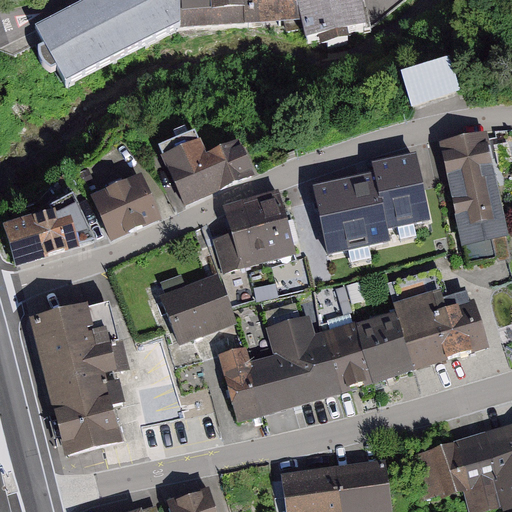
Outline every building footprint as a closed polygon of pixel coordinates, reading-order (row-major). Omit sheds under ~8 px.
[(100,0),(38,32),(64,94),(179,38),(303,31),(305,47),(370,36),(360,0),(100,0)] [(451,62),(401,79),(412,110),(462,94),(451,62)] [(487,137),(439,147),(463,251),(510,240),(487,137)] [(199,147),(164,162),(185,209),(249,181),(236,150),(206,163),(199,147)] [(380,195),(422,184),(414,150),(372,161),(374,171),(380,195)] [(374,171),(312,186),(329,257),(391,241),(380,195),(374,171)] [(142,180),(97,199),(114,243),(160,225),(142,180)] [(282,198),(229,214),(236,237),(217,242),(227,276),(299,256),(282,198)] [(72,210),(8,227),(18,266),(82,250),(72,210)] [(218,278),(161,301),(180,350),(238,327),(218,278)] [(314,322),(272,333),(279,359),(252,367),(248,352),(222,359),(239,423),(489,356),(476,307),(445,315),(440,298),(393,310),(394,316),(318,337),(314,322)] [(109,306),(35,322),(65,461),(125,449),(110,381),(125,378),(109,306)] [(163,382),(136,389),(143,415),(170,408),(163,382)] [(511,433),(414,457),(426,504),(457,496),(456,489),(469,486),(475,511),(508,511),(511,511),(511,433)] [(388,511),(385,468),(287,478),(290,511),(388,511)] [(219,511),(215,494),(171,505),(173,511),(219,511)]
